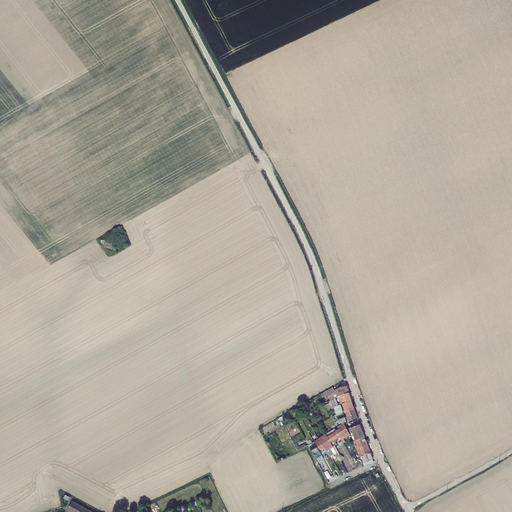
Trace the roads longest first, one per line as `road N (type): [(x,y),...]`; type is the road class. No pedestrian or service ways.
road 1 (unclassified): [(177,0),(302,235),(381,462)]
road 2 (unclassified): [(406,509),(511,450)]
